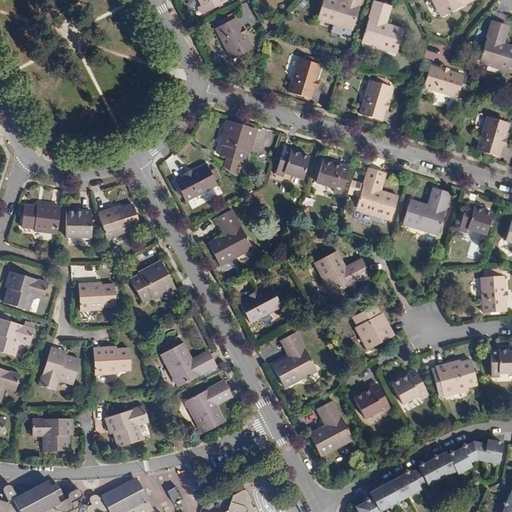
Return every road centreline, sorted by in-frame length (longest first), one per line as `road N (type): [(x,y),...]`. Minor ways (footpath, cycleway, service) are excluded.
road 1 (residential): [(511,183),(192,89)]
road 2 (residential): [(274,423),(131,158)]
road 3 (residential): [(319,508),(461,435),(511,426)]
road 4 (residential): [(91,473),(184,458),(274,423)]
road 5 (residential): [(103,333),(65,331),(64,276),(0,247)]
